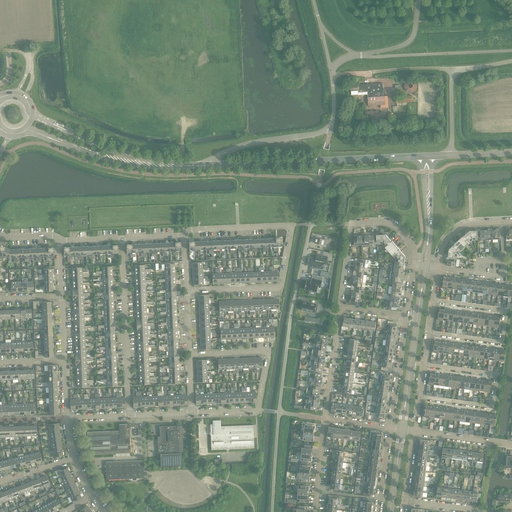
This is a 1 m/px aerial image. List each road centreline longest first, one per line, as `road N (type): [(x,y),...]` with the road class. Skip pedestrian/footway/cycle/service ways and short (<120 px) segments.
road 1 (unclassified): [(272,511),(290,321),(314,200)]
road 2 (tertiary): [(204,166),(419,157)]
road 3 (residential): [(191,412),(258,410),(269,350),(189,353)]
road 4 (unclassified): [(204,166),(227,151),(330,129),(330,70)]
road 5 (residential): [(429,333),(501,342),(507,308),(434,298)]
road 6 (residential): [(128,415),(122,238)]
road 7 (residential): [(420,397),(491,405),(495,374),(425,364)]
road 8 (residential): [(414,264),(408,238),(391,223),(351,223),(340,306)]
road 9 (tertiary): [(401,428),(424,265)]
road 10 (residential): [(186,290),(281,287),(293,225)]
road 11 (unclassified): [(361,56),(511,51)]
road 12 (tertiary): [(52,139),(125,164),(191,166)]
road 13 (tertiary): [(191,166),(131,155),(57,126)]
road 14 (unclassified): [(451,156),(452,77),(511,60)]
